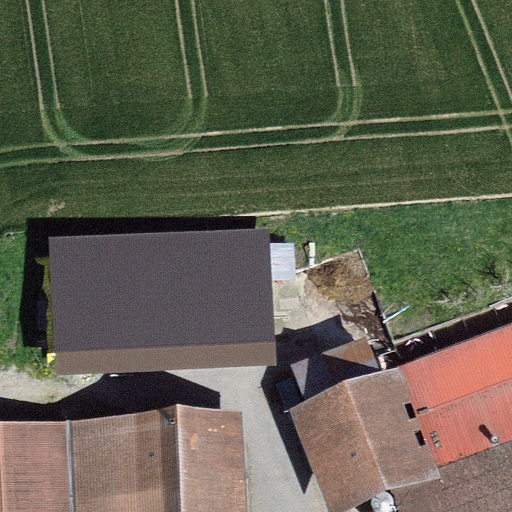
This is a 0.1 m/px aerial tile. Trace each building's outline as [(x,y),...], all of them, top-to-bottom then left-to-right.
[(260,247),(60,258),(65,358),(265,348),(260,247)] [(348,505),(415,480),(365,352),(299,377),(348,505)] [(398,495),(404,511),(511,511),(511,383),(420,417),(442,479),(398,495)] [(76,436),(78,511),(224,511),(221,430),(76,436)] [(0,511),(62,511),(59,437),(0,439),(0,511)]
